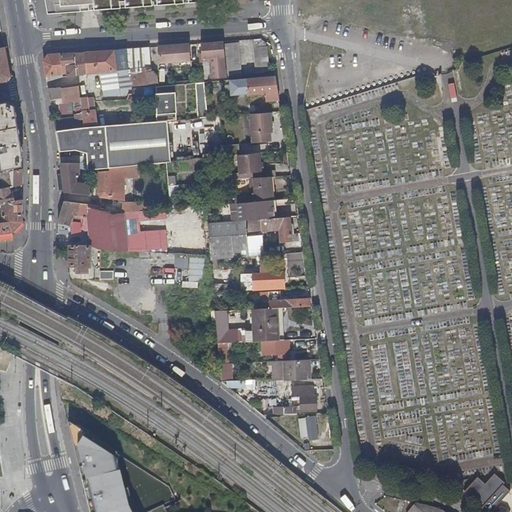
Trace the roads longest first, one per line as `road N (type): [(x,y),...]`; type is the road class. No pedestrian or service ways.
road 1 (residential): [(280,23),(343,424),(347,495)]
road 2 (residential): [(347,495),(140,343),(39,284)]
road 3 (residential): [(23,42),(280,23)]
road 4 (secondary): [(54,483),(40,421),(39,284)]
road 5 (secondary): [(39,284),(40,157),(30,85)]
